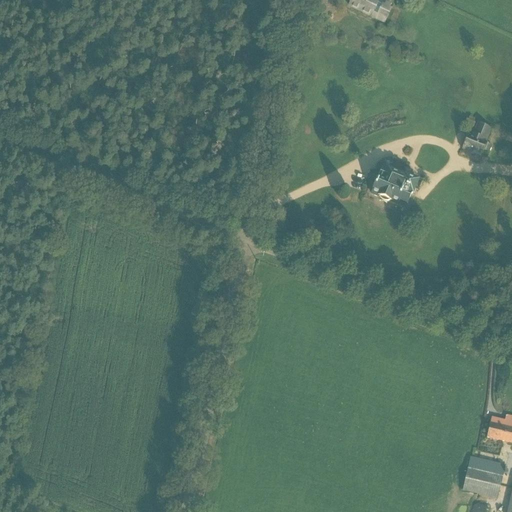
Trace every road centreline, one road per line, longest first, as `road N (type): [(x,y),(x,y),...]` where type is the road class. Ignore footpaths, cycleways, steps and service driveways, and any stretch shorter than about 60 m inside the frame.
road 1 (secondary): [(511,349),(245,238)]
road 2 (tertiary): [(245,238),(186,511)]
road 3 (track): [(252,213),(409,142),(441,143),(451,152),(453,164),(425,192)]
road 4 (secondary): [(245,238),(0,137)]
road 5 (track): [(252,213),(297,0)]
